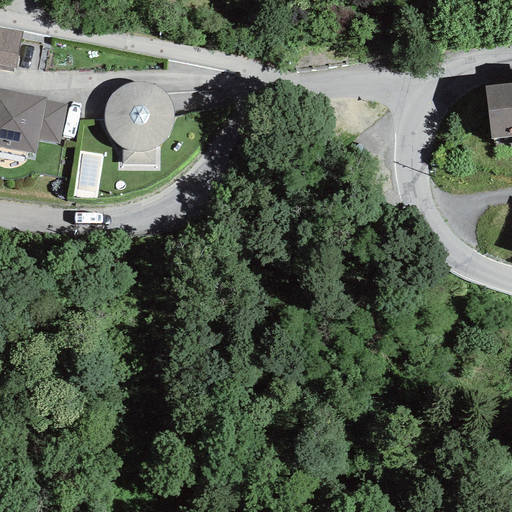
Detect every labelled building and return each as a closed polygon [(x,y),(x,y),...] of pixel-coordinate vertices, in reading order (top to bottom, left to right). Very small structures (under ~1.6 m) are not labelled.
[(21,32),(0,28),(0,64),(14,68),(21,32)] [(142,82),(137,82),(133,82),(128,83),(123,85),(119,87),(114,91),(111,94),(109,96),(106,101),(105,103),(104,108),(103,112),(102,115),(103,123),(105,130),(106,132),(108,136),(111,140),(113,142),(118,146),(122,148),(124,149),(128,151),(131,151),(138,152),(146,151),(148,150),(151,149),(154,148),(156,147),(162,142),(165,139),(168,135),(170,130),(172,125),(173,121),(173,119),(173,114),(172,111),(172,109),(170,104),(169,102),(168,99),(164,94),(161,90),(157,87),(152,85),(147,83),(142,82)] [(511,84),(486,87),(492,139),(511,137),(511,84)] [(46,98),(0,89),(0,147),(35,154),(38,139),(46,100),(46,98)] [(59,143),(67,104),(46,100),(38,139),(59,143)] [(155,164),(154,148),(151,149),(148,150),(146,151),(138,152),(131,151),(128,151),(124,149),(122,148),(122,165),(155,164)]
